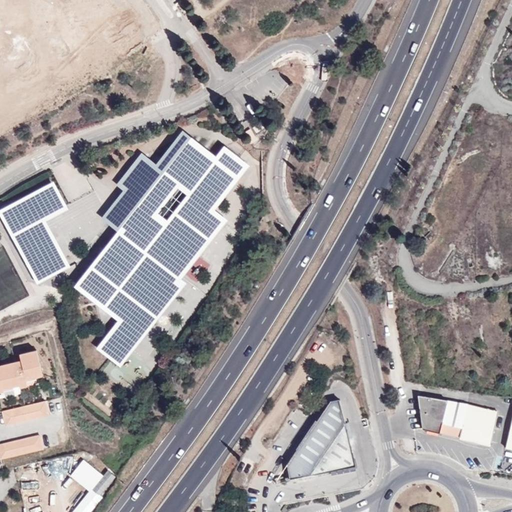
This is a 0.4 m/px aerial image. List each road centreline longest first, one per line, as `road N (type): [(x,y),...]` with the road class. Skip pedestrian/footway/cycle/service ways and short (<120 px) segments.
road 1 (motorway): [(430,0),(340,190),(242,357),(128,511)]
road 2 (motorway): [(167,511),(270,368),(369,203),(460,0)]
road 3 (residential): [(485,75),(407,236),(405,262),(429,290),(511,281)]
road 4 (residential): [(299,223),(283,201),(279,161),(320,72),(316,53),(288,45),(219,85)]
road 5 (residential): [(0,187),(74,146),(162,112)]
road 6 (residential): [(345,284),(359,307),(388,444)]
